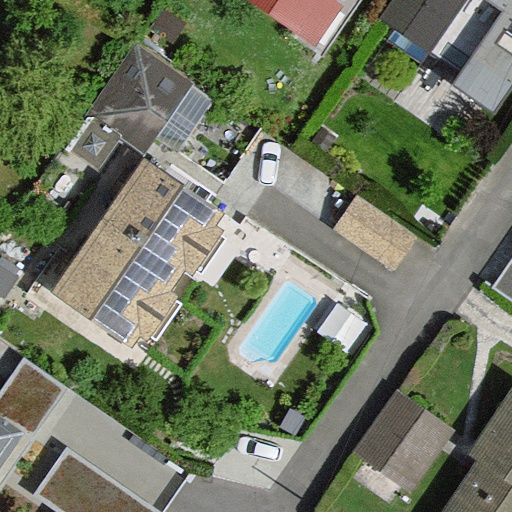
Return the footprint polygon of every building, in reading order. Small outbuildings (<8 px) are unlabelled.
[(262,0),(308,33),(331,0),(262,0)] [(511,0),(471,0),(430,59),(492,102),(511,72),(511,0)] [(124,137),(147,152),(195,84),(138,44),(67,145),(101,169),(124,137)] [(160,158),(64,293),(148,352),(243,218),(160,158)] [(360,196),(336,230),(396,273),(420,239),(360,196)] [(356,457),(412,496),(455,434),(400,395),(356,457)] [(511,511),(511,420),(445,511),(511,511)] [(0,425),(0,511),(22,511),(56,462),(0,425)] [(94,511),(156,511),(83,444),(54,475),(94,511)]
